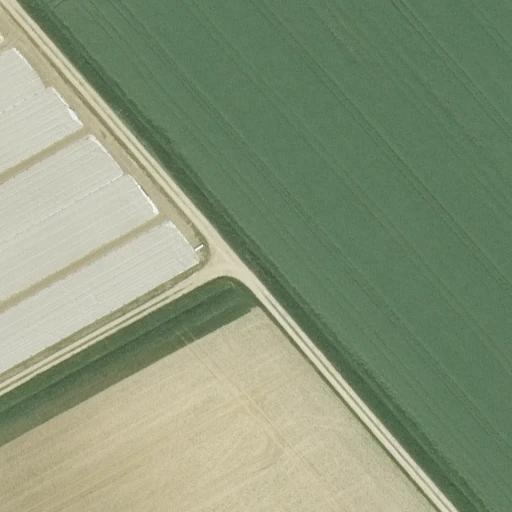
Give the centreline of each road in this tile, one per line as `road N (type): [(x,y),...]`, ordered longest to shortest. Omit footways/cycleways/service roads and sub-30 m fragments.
road 1 (track): [(4,0),(233,262)]
road 2 (track): [(233,262),(448,511)]
road 3 (track): [(233,262),(0,390)]
